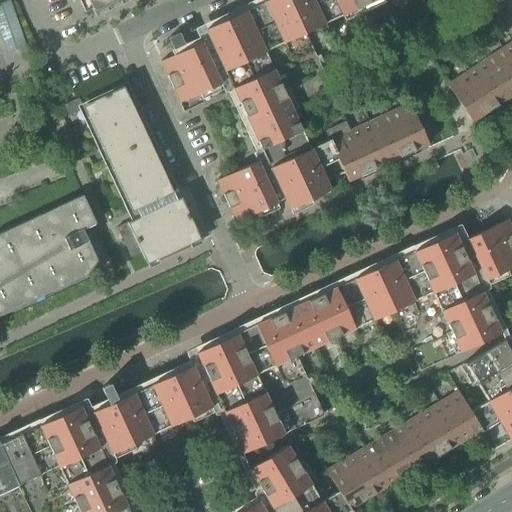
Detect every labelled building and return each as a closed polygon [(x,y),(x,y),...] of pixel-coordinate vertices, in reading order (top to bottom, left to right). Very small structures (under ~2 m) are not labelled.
[(86,0),(94,16),(128,0),(86,0)] [(511,0),(267,0),(255,6),(246,10),(244,11),(244,12),(204,30),(288,210),(330,190),(326,182),(343,174),(347,182),(428,145),(409,104),(310,149),(292,111),(293,111),(292,110),(292,109),(291,109),(265,52),(275,47),(302,34),(302,35),(304,34),(304,33),(347,13),(375,0),(511,0),(511,41),(447,85),(472,123),(511,96),(511,0)] [(469,0),(479,15),(500,0),(469,0)] [(9,1),(0,4),(0,35),(6,52),(25,45),(9,1)] [(404,23),(401,16),(392,21),(395,28),(404,23)] [(292,109),(292,110),(330,92),(304,34),(302,35),(302,34),(275,47),(265,52),(291,109),(292,109)] [(201,43),(181,53),(200,94),(220,84),(201,43)] [(200,94),(181,53),(160,62),(179,104),(200,94)] [(87,117),(94,133),(131,116),(126,106),(131,104),(123,87),(86,104),(91,115),(87,117)] [(78,98),(63,106),(68,116),(83,109),(78,98)] [(106,147),(111,156),(147,139),(140,124),(135,126),(131,116),(94,133),(102,149),(106,147)] [(147,139),(111,156),(116,167),(111,169),(126,201),(131,199),(139,217),(126,223),(140,253),(144,260),(154,255),(156,259),(189,244),(187,240),(197,235),(180,198),(176,200),(164,176),(160,178),(151,158),(155,156),(147,139)] [(257,162),(236,171),(255,213),(276,203),(257,162)] [(255,213),(236,171),(216,181),(235,222),(255,213)] [(52,292),(63,286),(69,284),(78,280),(100,269),(82,230),(95,224),(82,195),(50,210),(50,209),(41,214),(20,224),(11,228),(0,233),(0,315),(17,308),(25,304),(43,296),(52,292)] [(511,230),(507,220),(494,227),(466,240),(485,281),(511,268),(511,230)] [(126,223),(116,228),(130,257),(140,253),(126,223)] [(196,353),(223,413),(242,453),(284,433),(284,432),(281,425),(279,426),(265,394),(256,375),(275,366),(293,357),(293,358),(294,357),(296,357),(295,356),(392,311),(392,312),(394,311),(394,310),(413,302),(431,293),(442,317),(449,331),(455,344),(454,344),(458,352),(458,353),(500,333),(454,233),(414,251),(375,269),(235,334),(235,335),(196,353)] [(394,310),(394,311),(411,349),(420,369),(458,352),(454,344),(455,344),(449,331),(442,317),(431,293),(413,302),(394,310)] [(464,364),(487,401),(470,412),(457,391),(345,459),(325,471),(338,491),(321,502),(287,446),(248,469),(273,511),(353,511),(351,508),(369,498),(479,431),(491,452),(511,439),(511,385),(506,389),(496,372),(506,366),(508,371),(511,368),(511,355),(503,340),(464,364)] [(281,425),(284,432),(321,414),(294,357),(293,358),(293,357),(275,366),(256,375),(265,394),(279,426),(281,425)] [(151,385),(170,426),(211,407),(192,366),(151,385)] [(101,388),(106,399),(114,396),(109,384),(101,388)] [(92,412),(111,454),(152,435),(133,393),(92,412)] [(0,511),(0,488),(16,481),(18,485),(58,467),(78,511),(128,511),(80,407),(40,425),(20,434),(0,442),(0,511)] [(308,439),(313,447),(324,440),(319,431),(308,439)] [(0,511),(30,511),(18,485),(16,481),(0,488),(0,511)] [(264,511),(258,501),(240,511),(264,511)]
